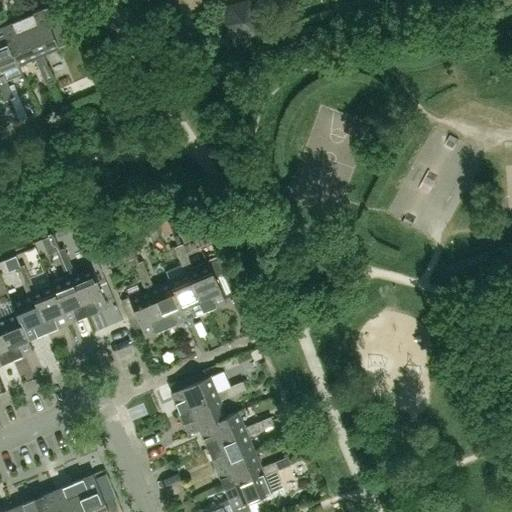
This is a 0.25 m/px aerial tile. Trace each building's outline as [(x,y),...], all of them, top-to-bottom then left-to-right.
[(83,37),(67,0),(64,0),(22,18),(38,56),(42,54),(83,37)] [(248,0),(247,0),(228,5),(224,26),(239,39),(259,34),(264,14),(248,0)] [(38,56),(22,18),(2,26),(18,64),(35,57),(38,56)] [(18,64),(2,26),(0,26),(0,71),(2,71),(18,64)] [(48,67),(42,54),(38,56),(35,57),(40,70),(48,67)] [(53,81),(48,67),(40,70),(46,84),(53,81)] [(14,97),(8,84),(0,87),(5,101),(14,97)] [(187,258),(182,245),(173,248),(179,261),(187,258)] [(69,262),(63,249),(55,252),(61,265),(69,262)] [(231,295),(233,294),(217,257),(216,258),(208,261),(206,256),(205,257),(209,265),(193,271),(189,273),(205,311),(225,303),(224,298),(231,295)] [(193,271),(187,258),(179,261),(185,275),(189,273),(193,271)] [(107,307),(87,261),(86,261),(90,269),(74,276),(70,277),(86,316),(107,307)] [(147,275),(142,261),(134,265),(139,278),(147,275)] [(74,276),(69,262),(61,265),(66,279),(70,277),(74,276)] [(28,279),(23,265),(15,269),(21,282),(28,279)] [(189,273),(185,275),(169,281),(185,319),(205,311),(189,273)] [(153,288),(147,275),(139,278),(145,292),(149,290),(153,288)] [(70,277),(66,279),(50,286),(66,324),(86,316),(70,277)] [(34,293),(28,279),(21,282),(26,296),(31,294),(34,293)] [(169,281),(153,288),(149,290),(165,328),(185,319),(169,281)] [(50,286),(34,293),(31,294),(47,332),(66,324),(50,286)] [(149,290),(145,292),(130,298),(126,290),(125,290),(144,336),(165,328),(149,290)] [(31,294),(26,296),(11,302),(8,294),(7,294),(15,314),(27,341),(47,332),(31,294)] [(15,314),(0,320),(0,332),(11,360),(32,351),(27,341),(15,314)] [(0,332),(0,364),(11,360),(0,332)] [(218,396),(216,392),(210,376),(218,373),(217,372),(171,392),(179,412),(218,396)] [(246,389),(243,381),(229,386),(233,395),(246,389)] [(233,395),(229,386),(216,392),(218,396),(219,400),(233,395)] [(226,415),(219,400),(218,396),(179,412),(188,433),(199,428),(237,412),(245,409),(245,408),(226,415)] [(244,428),(237,412),(199,428),(207,448),(246,432),(244,428)] [(274,425),(271,417),(257,422),(261,430),(274,425)] [(261,430),(257,422),(244,428),(246,432),(247,436),(261,430)] [(254,452),(247,436),(246,432),(207,448),(215,468),(254,452)] [(262,472),(261,468),(254,452),(215,468),(224,488),(262,472)] [(291,465),(287,456),(274,462),(277,470),(291,465)] [(264,476),(277,470),(274,462),(261,468),(262,472),(264,476)] [(105,472),(94,477),(104,502),(116,497),(105,472)] [(271,492),(264,476),(262,472),(224,488),(233,509),(279,489),(278,488),(271,492)] [(94,477),(93,475),(72,483),(84,511),(108,511),(104,502),(94,477)] [(84,511),(72,483),(52,491),(60,511),(84,511)] [(60,511),(52,491),(32,500),(37,511),(60,511)] [(37,511),(32,500),(12,508),(13,511),(37,511)]
